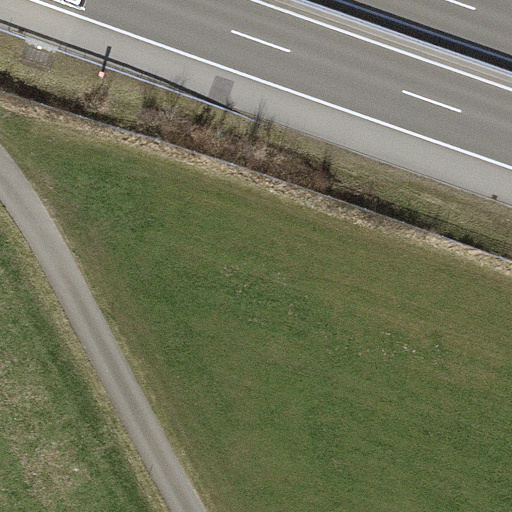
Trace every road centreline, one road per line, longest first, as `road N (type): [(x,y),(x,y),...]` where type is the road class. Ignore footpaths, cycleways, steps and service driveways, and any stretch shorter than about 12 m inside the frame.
road 1 (motorway): [(147,0),(511,129)]
road 2 (track): [(0,191),(181,511)]
